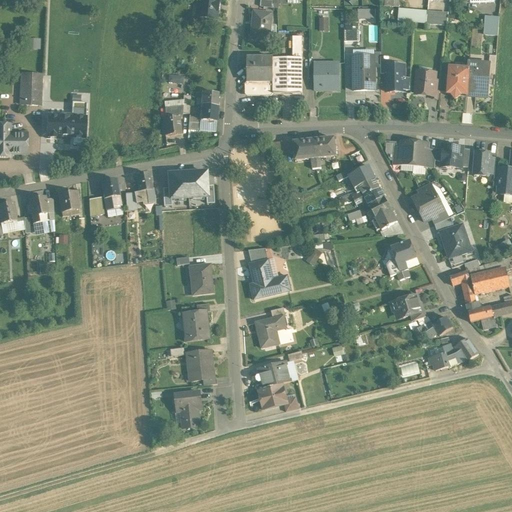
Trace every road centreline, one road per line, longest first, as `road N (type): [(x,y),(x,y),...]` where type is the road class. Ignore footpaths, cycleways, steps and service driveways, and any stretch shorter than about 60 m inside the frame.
road 1 (residential): [(495,366),(452,306),(358,125)]
road 2 (residential): [(223,152),(241,427)]
road 3 (track): [(495,366),(241,427)]
road 4 (track): [(0,500),(241,427)]
road 5 (residential): [(223,152),(0,193)]
road 6 (residential): [(358,125),(511,134)]
road 7 (residential): [(237,0),(232,131)]
road 8 (residential): [(232,131),(358,125)]
